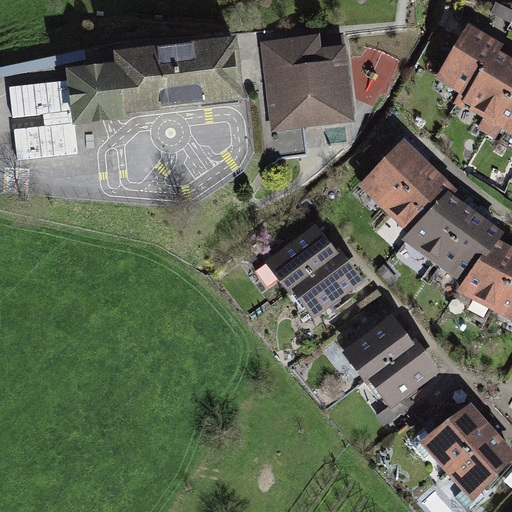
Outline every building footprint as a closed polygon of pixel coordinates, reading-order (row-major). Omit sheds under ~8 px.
[(503,42),(469,20),(436,75),(465,94),(462,98),(472,103),(469,106),(511,131),(511,53),(500,46),(503,42)] [(341,38),(265,46),(274,130),(350,121),(341,38)] [(237,45),(114,57),(115,69),(68,74),(73,131),(131,125),(130,118),(243,108),(237,45)] [(404,135),(360,182),(408,229),(448,186),(454,190),(458,186),(404,135)] [(448,186),(408,229),(402,236),(462,279),(483,248),(488,250),(498,235),(504,227),(454,190),(448,186)] [(316,219),(265,258),(290,291),(295,288),(314,314),(364,277),(339,244),(336,246),(316,219)] [(511,242),(498,235),(488,250),(483,248),(462,279),(457,288),(511,317),(511,242)] [(393,309),(342,347),(367,381),(371,378),(391,404),(441,367),(417,334),(413,337),(393,309)] [(511,444),(470,397),(419,439),(471,496),(511,456),(511,444)]
